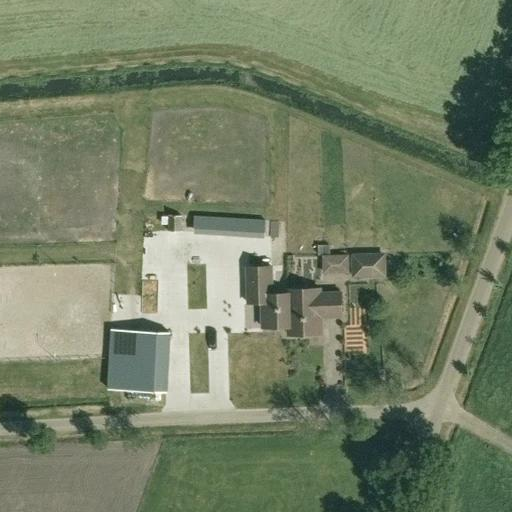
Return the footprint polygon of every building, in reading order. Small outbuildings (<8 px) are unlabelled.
[(182,231),(182,216),(169,215),(169,231),(182,231)] [(385,275),(385,254),(353,255),(354,276),(385,275)] [(290,328),(289,295),(269,295),(269,268),(248,268),(249,304),(265,304),(266,328),(290,328)] [(293,295),(289,295),(290,328),(291,328),(292,335),(324,334),(323,317),(343,316),(343,292),(321,293),(320,287),(293,288),(293,295)] [(169,358),(171,334),(112,331),(109,390),(163,393),(165,358),(169,358)]
